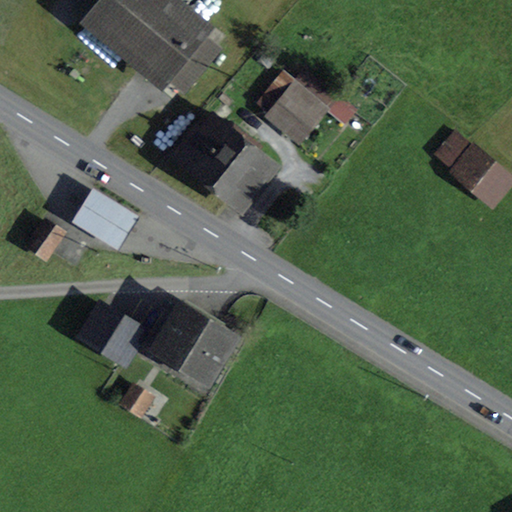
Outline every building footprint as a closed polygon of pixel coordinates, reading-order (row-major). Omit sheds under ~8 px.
[(162,76),(168,69),(186,83),(217,46),(199,31),(202,28),(167,0),(110,0),(94,20),(162,76)] [(260,103),(302,137),(336,96),(305,71),(295,83),(284,73),(260,103)] [(173,148),(244,207),(276,169),(255,151),(259,145),(231,122),(226,128),(212,116),(201,129),(194,123),(173,148)] [(511,177),(455,129),(434,153),(493,204),(511,181),(511,177)] [(93,186),(72,221),(119,250),(140,215),(93,186)] [(47,256),(63,233),(44,221),(29,244),(47,256)] [(158,316),(124,294),(105,323),(134,341),(139,345),(158,316)] [(181,307),(156,347),(208,378),(232,338),(181,307)] [(134,387),(123,404),(138,414),(149,397),(134,387)]
